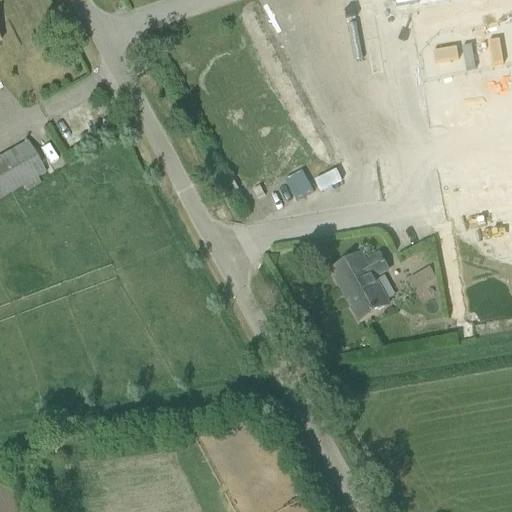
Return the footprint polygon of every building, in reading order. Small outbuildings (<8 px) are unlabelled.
[(394,0),(396,9),(450,0),(394,0)] [(315,109),(346,172),(391,150),(361,87),(315,109)] [(511,100),(443,113),(470,271),(511,263),(511,100)] [(40,186),(36,180),(45,175),(26,144),(25,145),(24,143),(22,144),(23,146),(0,159),(0,200),(21,188),(25,195),(40,186)] [(360,257),(331,273),(359,323),(388,307),(372,280),(387,271),(380,257),(365,266),(360,257)]
